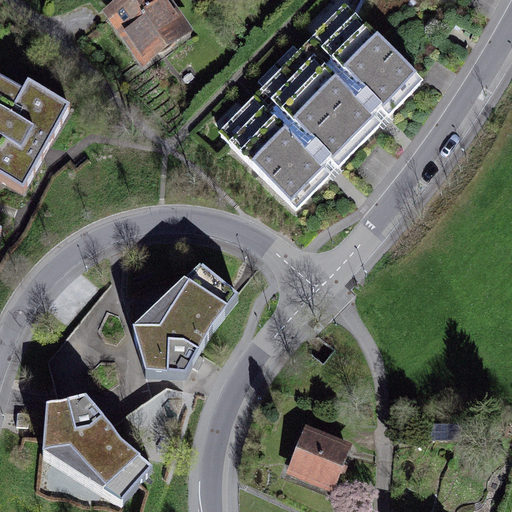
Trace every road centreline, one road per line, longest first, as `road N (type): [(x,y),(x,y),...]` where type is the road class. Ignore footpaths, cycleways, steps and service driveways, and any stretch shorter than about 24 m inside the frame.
road 1 (residential): [(317,290),(250,233),(207,218),(156,219),(114,227),(75,247),(35,285),(0,350)]
road 2 (residential): [(511,32),(398,207),(317,290)]
road 3 (residential): [(317,290),(248,369),(230,405),(216,453),(214,511)]
